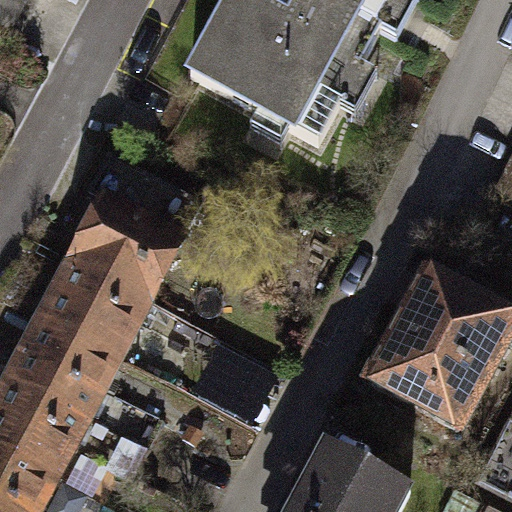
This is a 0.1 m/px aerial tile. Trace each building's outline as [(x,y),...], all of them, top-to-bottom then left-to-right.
[(385,0),(312,0),(295,32),(242,3),(195,89),(305,148),(385,0)] [(511,164),(487,215),(511,227),(511,164)] [(49,511),(188,236),(100,192),(73,245),(46,299),(20,352),(0,390),(0,511),(49,511)] [(511,369),(511,304),(438,267),(375,391),(476,442),(511,369)] [(511,420),(486,472),(511,485),(511,420)] [(409,511),(421,491),(328,442),(290,511),(409,511)]
